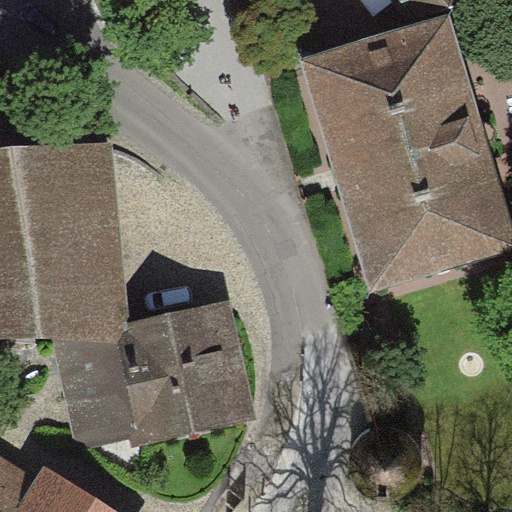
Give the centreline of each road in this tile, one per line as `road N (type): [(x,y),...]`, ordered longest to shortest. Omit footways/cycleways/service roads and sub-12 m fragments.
road 1 (tertiary): [(0,5),(214,167),(279,257),(298,329),(300,410),(250,511)]
road 2 (residential): [(0,431),(141,511)]
